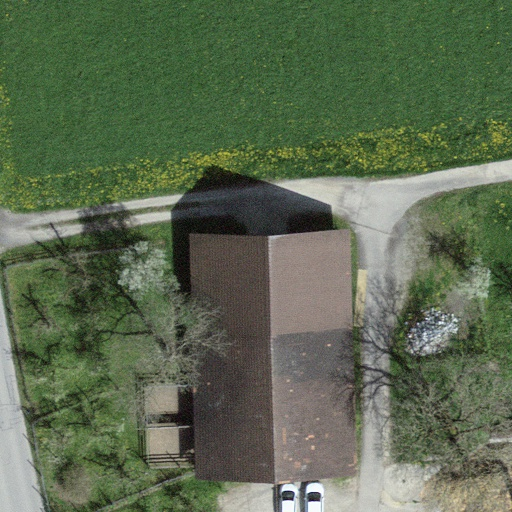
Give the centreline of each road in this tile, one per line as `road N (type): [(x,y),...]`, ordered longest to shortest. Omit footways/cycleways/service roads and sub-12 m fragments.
road 1 (track): [(511,168),(406,188),(386,199),(373,223),(369,491),(339,511)]
road 2 (track): [(0,234),(297,195),(382,207)]
